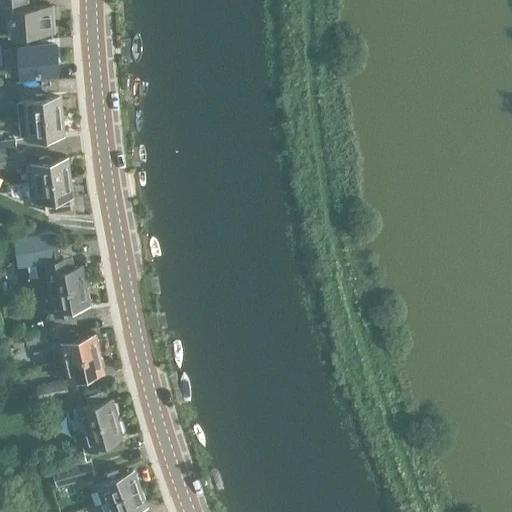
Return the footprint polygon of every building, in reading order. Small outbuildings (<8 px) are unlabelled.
[(26,0),(0,0),(0,34),(12,34),(54,31),(52,4),(27,6),(26,0)] [(22,73),(56,70),(54,42),(19,45),(22,73)] [(31,80),(4,82),(5,96),(32,94),(31,80)] [(19,98),(21,117),(60,113),(58,94),(19,98)] [(60,113),(21,117),(23,136),(62,132),(60,113)] [(0,181),(6,180),(5,167),(26,164),(24,149),(18,150),(16,138),(0,140),(0,181)] [(27,161),(29,180),(69,174),(66,156),(27,161)] [(69,174),(29,180),(8,183),(10,194),(32,198),(71,193),(69,174)] [(64,256),(55,258),(52,230),(16,235),(20,265),(42,261),(47,290),(85,283),(82,263),(66,266),(64,256)] [(85,283),(47,290),(47,291),(52,290),(56,311),(67,309),(68,316),(80,313),(79,304),(89,302),(85,283)] [(28,344),(48,339),(45,326),(25,331),(28,344)] [(60,340),(65,358),(99,350),(94,332),(60,340)] [(99,350),(65,358),(69,377),(103,369),(99,350)] [(86,394),(87,399),(73,403),(79,426),(117,415),(111,396),(100,399),(97,391),(86,394)] [(117,415),(79,426),(85,445),(44,455),(48,469),(68,464),(95,457),(92,447),(106,443),(106,440),(122,435),(117,415)] [(91,460),(52,470),(57,488),(70,485),(69,482),(95,475),(91,460)] [(97,487),(95,488),(99,501),(107,498),(141,486),(136,473),(134,474),(132,468),(100,479),(100,481),(96,482),(97,487)] [(107,498),(99,501),(103,511),(137,511),(137,509),(146,505),(143,499),(145,498),(141,486),(107,498)]
